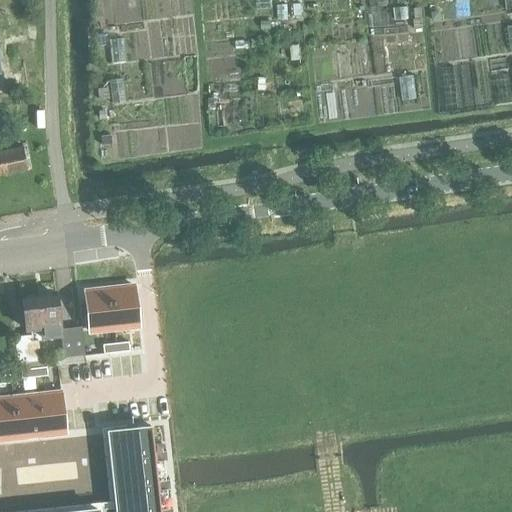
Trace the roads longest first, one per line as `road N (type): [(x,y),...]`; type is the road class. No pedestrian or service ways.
road 1 (tertiary): [(359,196),(64,245)]
road 2 (unclassified): [(47,0),(64,245)]
road 3 (tertiary): [(359,196),(511,173)]
